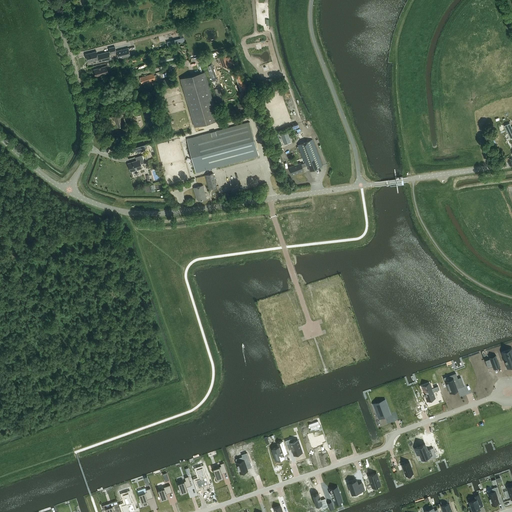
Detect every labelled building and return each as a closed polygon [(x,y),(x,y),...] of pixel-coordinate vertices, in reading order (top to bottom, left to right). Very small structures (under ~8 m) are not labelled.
[(116,51),(118,59),(130,56),(128,48),(116,51)] [(87,59),(88,62),(98,59),(99,62),(111,59),(109,51),(97,54),(96,51),(86,54),(86,56),(86,57),(86,59),(87,59)] [(227,54),(219,57),(222,66),(224,66),(224,67),(230,65),(230,64),(234,63),(231,55),(228,57),(227,54)] [(211,77),(216,75),(212,64),(207,66),(211,77)] [(94,69),(96,76),(108,72),(106,66),(94,69)] [(194,127),(219,120),(205,71),(180,78),(194,127)] [(140,77),(141,83),(143,82),(143,84),(156,80),(154,73),(140,77)] [(118,127),(124,125),(121,114),(113,116),(115,121),(116,123),(117,123),(118,127)] [(196,172),(259,155),(250,122),(187,139),(196,172)] [(281,135),(285,145),(291,143),(287,132),(281,135)] [(303,168),(308,166),(310,171),(322,166),(312,140),(298,145),(304,162),(301,163),(289,168),(292,175),(298,173),(298,172),(300,171),(301,171),(304,170),(303,168)] [(134,152),(137,151),(137,153),(143,151),(143,149),(146,148),(145,144),(133,148),(134,152)] [(141,164),(145,163),(142,155),(135,157),(137,160),(128,163),(131,172),(142,168),(141,164)] [(213,173),(205,175),(209,189),(217,187),(213,173)] [(199,200),(207,198),(203,185),(194,188),(197,199),(199,199),(199,200)] [(511,351),(503,355),(508,367),(511,365),(511,351)] [(496,355),(489,357),(493,369),(500,366),(496,355)] [(448,380),(443,382),(446,390),(447,390),(448,393),(453,391),(453,390),(455,389),(455,388),(459,386),(454,374),(447,376),(448,380)] [(431,387),(424,389),(428,400),(435,398),(433,392),(439,390),(438,386),(432,388),(431,387)] [(385,399),(376,402),(379,412),(377,413),(379,418),(382,417),(388,415),(384,405),(387,404),(385,399)] [(318,418),(311,421),(315,431),(321,429),(318,418)] [(315,439),(313,434),(309,436),(310,441),(313,449),(323,445),(323,443),(326,442),(323,436),(320,437),(315,439)] [(293,441),(292,438),(285,440),(288,450),(292,449),(294,454),(302,451),(298,440),(293,441)] [(279,447),(272,449),(276,461),(284,458),(283,454),(287,453),(283,441),(277,443),(279,447)] [(425,443),(414,448),(417,455),(419,454),(421,459),(428,457),(429,459),(436,456),(436,454),(433,448),(430,449),(428,450),(425,443)] [(240,473),(248,471),(246,467),(248,466),(248,464),(250,463),(247,453),(241,454),(243,460),(236,462),(240,473)] [(409,462),(402,465),(407,476),(414,474),(409,462)] [(226,473),(223,463),(220,464),(220,467),(212,470),(216,482),(223,480),(220,473),(221,473),(222,472),(223,474),(226,473)] [(206,478),(203,469),(198,471),(201,480),(196,482),(199,489),(209,486),(207,478),(206,478)] [(376,473),(368,476),(372,487),(380,484),(376,473)] [(184,481),(179,483),(182,493),(188,491),(187,485),(188,485),(188,486),(192,485),(189,476),(185,477),(186,480),(185,481),(184,481)] [(364,489),(362,482),(358,483),(356,480),(348,482),(352,494),(364,489)] [(168,493),(172,492),(169,485),(157,489),(161,500),(168,498),(166,492),(167,492),(168,493)] [(494,491),(488,493),(492,505),(499,502),(496,494),(499,493),(497,486),(492,488),(494,491)] [(337,487),(330,489),(331,492),(331,493),(330,493),(331,496),(332,496),(334,501),(341,498),(337,487)] [(147,492),(139,494),(143,506),(149,504),(147,498),(148,497),(149,498),(153,497),(150,488),(146,490),(147,492)] [(319,493),(312,495),(316,506),(320,504),(321,508),(328,506),(325,498),(321,499),(319,493)] [(473,511),(480,509),(479,504),(482,503),(479,494),(475,496),(476,499),(469,501),(471,505),(468,506),(470,511),(472,510),(473,511)] [(133,504),(130,495),(124,497),(127,506),(123,507),(124,511),(134,511),(136,511),(134,507),(134,505),(133,504)]
